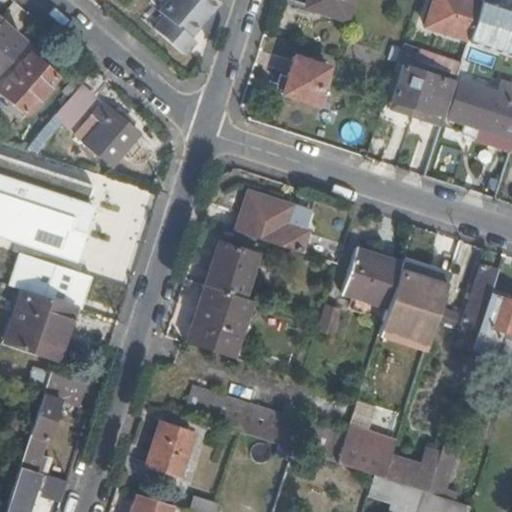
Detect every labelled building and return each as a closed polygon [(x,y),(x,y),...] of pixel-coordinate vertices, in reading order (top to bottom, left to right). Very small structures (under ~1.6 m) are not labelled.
[(153,32),(183,58),(195,45),(190,41),(221,5),(215,0),(168,0),(157,14),(163,20),(153,32)] [(306,0),(305,6),(314,9),(317,0),(306,0)] [(317,0),(314,9),(343,19),(349,0),(317,0)] [(466,39),(478,0),(432,0),(424,26),(466,39)] [(0,21),(0,68),(23,41),(0,21)] [(420,45),(416,54),(453,73),(458,65),(420,45)] [(55,78),(27,53),(0,85),(0,90),(26,113),(55,78)] [(315,105),(327,68),(294,57),(282,94),(315,105)] [(438,127),(453,82),(401,65),(390,102),(395,103),(393,109),(394,112),(403,115),(406,107),(412,110),(410,118),(438,127)] [(105,79),(94,69),(55,114),(67,124),(105,79)] [(511,86),(503,84),(499,95),(459,83),(447,120),(462,125),(460,134),(477,139),(479,130),(498,136),(511,139),(511,86)] [(125,123),(111,112),(102,104),(81,130),(85,144),(110,166),(137,134),(125,123)] [(115,107),(111,112),(125,123),(128,119),(115,107)] [(406,107),(403,115),(410,118),(412,110),(406,107)] [(479,130),(477,139),(475,143),(494,149),(494,147),(498,136),(479,130)] [(511,145),(511,143),(511,139),(498,136),(494,147),(509,152),(511,145)] [(24,149),(0,141),(0,181),(53,199),(55,193),(82,202),(92,171),(48,156),(24,149)] [(242,214),(236,233),(297,253),(303,233),(282,226),(288,208),(248,195),(242,214)] [(308,215),(288,208),(282,226),(303,233),(308,215)] [(236,213),(230,231),(236,233),(242,214),(236,213)] [(0,250),(0,282),(22,290),(25,283),(54,293),(74,228),(48,219),(38,250),(20,244),(17,254),(8,251),(8,253),(0,250)] [(210,266),(203,286),(241,298),(255,256),(217,244),(210,266)] [(398,271),(398,269),(368,259),(369,255),(354,250),(340,294),(355,299),(351,311),(381,321),(398,271)] [(398,271),(446,285),(447,279),(410,268),(412,263),(401,260),(398,269),(398,271)] [(478,331),(489,296),(498,271),(480,265),(461,326),(478,331)] [(438,308),(446,285),(398,271),(381,321),(378,329),(426,345),(434,320),(438,308)] [(241,298),(203,286),(184,345),(235,362),(254,303),(241,298)] [(73,307),(22,290),(6,343),(57,360),(62,342),(58,341),(63,325),(67,327),(73,307)] [(175,317),(190,319),(194,299),(179,296),(175,317)] [(473,347),(472,348),(492,354),(497,337),(510,341),(511,336),(511,335),(511,303),(489,296),(478,331),(476,336),(473,347)] [(62,342),(57,360),(64,362),(69,345),(80,309),(73,307),(67,327),(62,342)] [(335,312),(322,308),(316,323),(314,330),(328,334),(335,312)] [(455,314),(438,308),(434,320),(452,326),(455,314)] [(58,341),(62,342),(67,327),(63,325),(58,341)] [(378,329),(376,335),(424,351),(426,345),(378,329)] [(462,344),(473,347),(476,336),(466,333),(462,344)] [(50,373),(42,395),(36,416),(22,459),(37,464),(35,473),(43,475),(45,470),(40,468),(44,457),(40,456),(46,438),(58,401),(66,403),(73,380),(50,373)] [(88,385),(73,380),(66,403),(81,408),(88,385)] [(16,387),(0,382),(0,391),(13,396),(16,387)] [(511,384),(508,384),(499,411),(511,415),(511,384)] [(329,462),(334,464),(343,439),(289,422),(191,390),(183,415),(199,420),(239,433),(240,434),(329,462)] [(192,434),(158,423),(144,466),(178,476),(192,434)] [(366,436),(345,430),(343,439),(334,464),(372,476),(382,479),(387,463),(390,454),(393,445),(366,436)] [(425,493),(452,502),(458,484),(446,480),(457,445),(442,441),(436,460),(425,493)] [(420,492),(425,493),(436,460),(423,456),(417,474),(387,463),(382,479),(420,492)] [(37,464),(22,459),(19,468),(28,470),(35,473),(37,464)] [(389,511),(393,511),(413,511),(417,503),(420,492),(382,479),(372,476),(369,487),(394,495),(391,506),(389,511)] [(366,498),(391,506),(394,495),(369,487),(366,496),(366,498)] [(355,511),(360,511),(366,498),(366,496),(352,492),(347,509),(355,511)] [(466,511),(468,507),(452,502),(425,493),(420,492),(417,503),(413,511),(466,511)] [(139,495),(136,494),(130,511),(182,511),(183,509),(139,495)] [(191,511),(213,511),(216,505),(188,496),(183,509),(191,511)]
